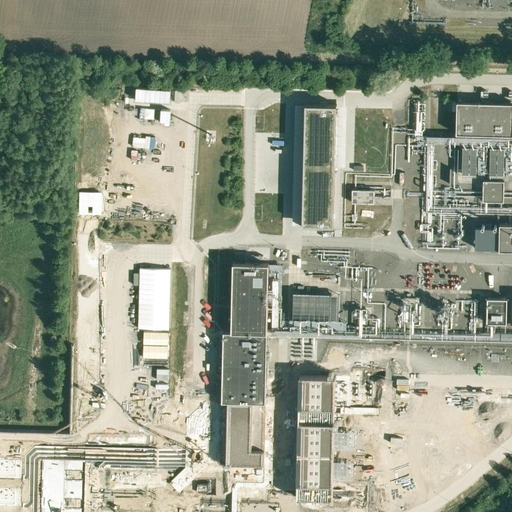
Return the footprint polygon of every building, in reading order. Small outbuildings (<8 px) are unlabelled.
[(180,89),(151,88),(151,87),(129,87),(129,99),(180,100),(180,89)] [(511,102),(457,101),(456,133),(511,134),(511,102)] [(458,175),(478,175),(478,146),(458,146),(458,175)] [(504,180),(484,180),(483,200),(504,201),(504,180)] [(375,189),(352,189),(352,203),(374,203),(375,189)] [(511,222),(500,223),(500,226),(500,249),(511,248),(511,222)] [(476,248),(500,249),(500,226),(476,225),(476,248)] [(269,263),(233,262),(232,307),(232,332),(224,332),(223,373),(222,402),(266,403),(266,371),(269,263)] [(294,292),(293,318),(338,319),(339,293),(294,292)] [(507,298),(488,297),(487,322),(507,323),(507,298)] [(359,428),(329,427),(328,453),(369,454),(369,434),(359,434),(359,428)] [(388,430),(388,455),(414,455),(414,430),(388,430)] [(322,493),(322,456),(309,456),(309,464),(305,464),(305,469),(309,469),(309,493),(322,493)] [(353,511),(353,503),(348,503),(347,483),(335,483),(336,503),(341,503),(341,511),(353,511)] [(402,495),(410,506),(420,499),(413,488),(402,495)] [(365,492),(353,493),(353,502),(365,502),(365,492)] [(309,511),(321,511),(321,501),(309,502),(309,511)]
